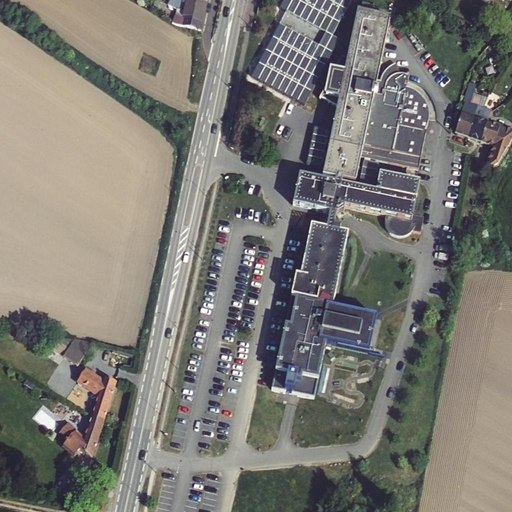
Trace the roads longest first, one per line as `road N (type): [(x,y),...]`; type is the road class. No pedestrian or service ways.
road 1 (primary): [(149,395),(241,0)]
road 2 (primary): [(229,0),(149,395)]
road 3 (unknown): [(0,411),(57,465),(129,490)]
